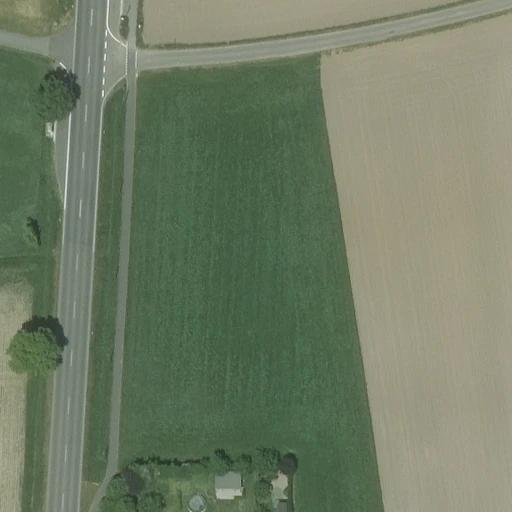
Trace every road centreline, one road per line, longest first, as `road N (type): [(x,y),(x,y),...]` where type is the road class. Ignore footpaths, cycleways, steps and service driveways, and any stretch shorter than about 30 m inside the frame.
road 1 (primary): [(61,511),(88,57)]
road 2 (unclassified): [(511,0),(253,54),(88,57)]
